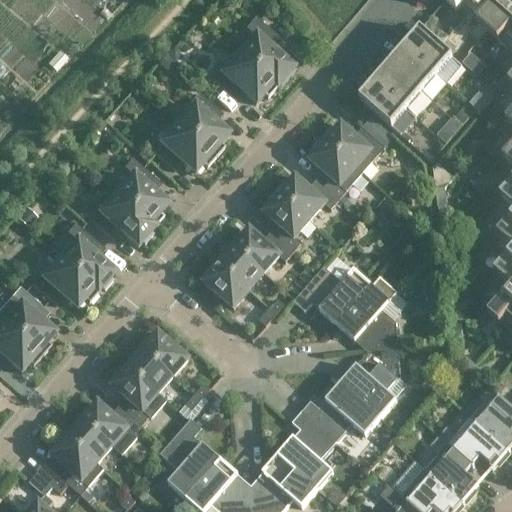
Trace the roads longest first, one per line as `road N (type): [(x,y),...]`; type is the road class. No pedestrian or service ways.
road 1 (residential): [(153,288),(394,0)]
road 2 (residential): [(0,459),(153,288)]
road 3 (residential): [(251,367),(153,288)]
